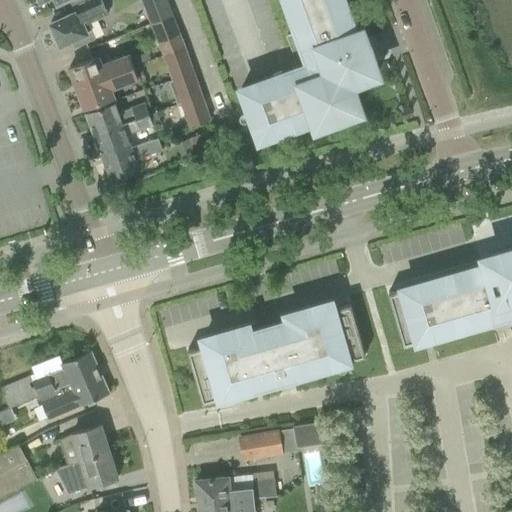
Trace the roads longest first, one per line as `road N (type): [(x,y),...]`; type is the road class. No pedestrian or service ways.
road 1 (secondary): [(103,273),(466,172)]
road 2 (residential): [(91,236),(7,20)]
road 3 (residential): [(168,511),(157,430),(128,350)]
road 4 (residential): [(452,133),(402,0)]
